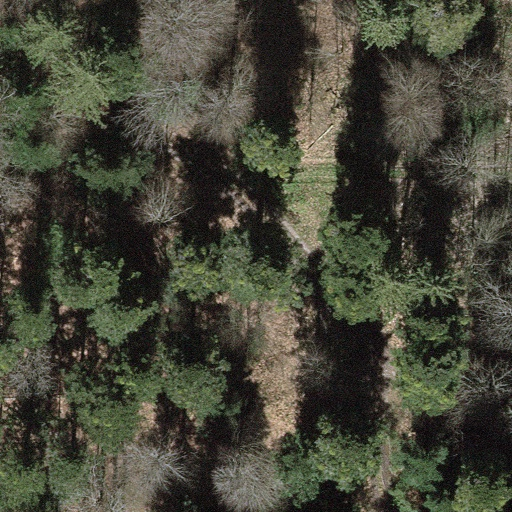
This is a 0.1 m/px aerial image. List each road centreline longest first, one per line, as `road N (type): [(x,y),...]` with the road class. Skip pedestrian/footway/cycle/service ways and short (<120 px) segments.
road 1 (track): [(511,178),(323,170),(222,151),(121,105),(0,33)]
road 2 (track): [(511,212),(436,248),(376,326),(367,391),(380,511)]
